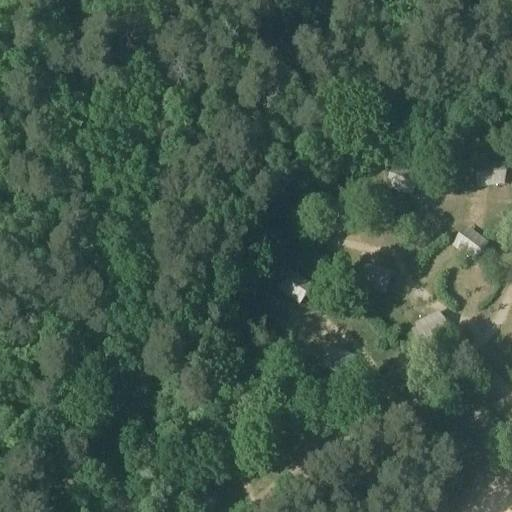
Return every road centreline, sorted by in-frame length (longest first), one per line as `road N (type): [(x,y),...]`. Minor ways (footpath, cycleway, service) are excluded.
road 1 (track): [(139,14),(360,65),(402,65),(450,41)]
road 2 (track): [(113,7),(89,51),(0,123)]
